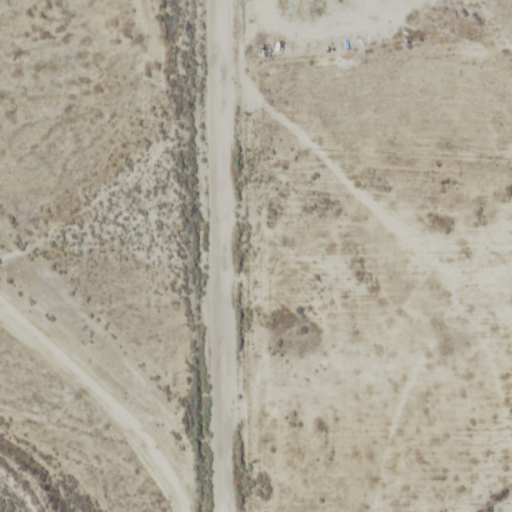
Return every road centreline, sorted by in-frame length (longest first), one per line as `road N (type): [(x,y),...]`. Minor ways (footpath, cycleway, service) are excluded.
road 1 (residential): [(226,511),(217,0)]
road 2 (residential): [(226,399),(417,409)]
